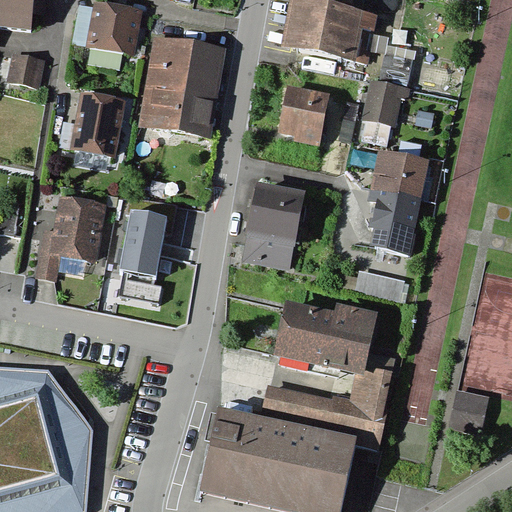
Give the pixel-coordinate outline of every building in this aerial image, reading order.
[(0,0),(0,35),(38,36),(42,0),(0,0)] [(94,1),(85,48),(133,58),(142,10),(94,1)] [(378,26),(290,9),(281,58),(368,75),(378,26)] [(225,59),(154,45),(137,135),(208,149),(225,59)] [(14,55),(8,85),(35,90),(41,60),(14,55)] [(399,96),(366,90),(359,128),(392,134),(399,96)] [(320,151),(329,104),(287,96),(278,143),(320,151)] [(123,106),(77,98),(67,156),(113,164),(123,106)] [(418,109),(415,125),(430,128),(434,112),(418,109)] [(427,170),(375,160),(366,205),(371,206),(365,238),(370,239),(367,257),(409,265),(427,170)] [(296,257),(306,202),(255,192),(245,247),(296,257)] [(99,209),(52,202),(43,264),(90,271),(99,209)] [(167,230),(130,224),(119,283),(156,290),(167,230)] [(406,282),(360,272),(356,292),(402,302),(406,282)] [(333,310),(286,300),(273,354),(355,373),(364,375),(367,362),(379,311),(335,301),(333,310)] [(268,385),(261,415),(356,437),(354,446),(379,452),(398,369),(367,362),(364,375),(355,373),(349,398),(333,395),(332,399),(268,385)] [(93,425),(46,369),(0,365),(0,511),(84,511),(86,511),(93,425)] [(492,406),(459,400),(451,442),(484,448),(492,406)] [(218,406),(218,409),(199,490),(296,511),(339,511),(354,446),(356,437),(261,415),(218,406)]
